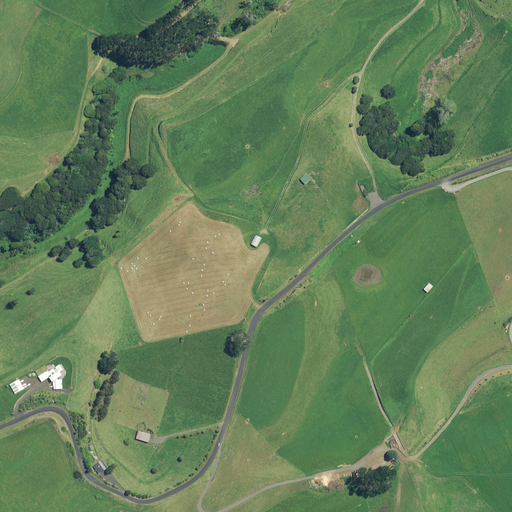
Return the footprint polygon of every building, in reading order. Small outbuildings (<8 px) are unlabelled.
[(307,177),(306,175),(300,180),(305,185),(311,179),(309,176),(307,177)] [(262,238),(256,235),(251,244),(257,247),(257,246),(261,248),(264,241),(261,240),(262,238)] [(433,286),(429,283),(424,289),(428,293),(433,286)] [(54,389),(63,389),(63,385),(61,385),(61,383),(63,383),(63,380),(59,380),(58,378),(63,376),(61,372),(63,370),(60,365),(49,372),(49,371),(39,376),(38,377),(42,382),(50,378),(52,382),(54,381),(54,389)] [(24,389),(19,380),(10,385),(15,394),(24,389)] [(151,435),(138,431),(136,439),(148,443),(151,435)] [(108,468),(103,460),(93,466),(99,474),(108,468)]
